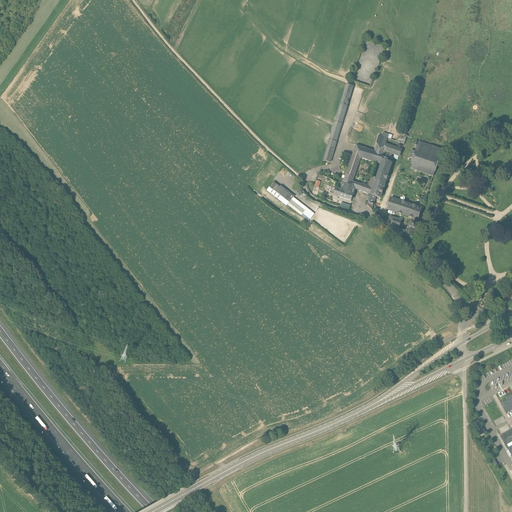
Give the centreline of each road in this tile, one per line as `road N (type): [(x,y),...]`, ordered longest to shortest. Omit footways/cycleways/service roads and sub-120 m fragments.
road 1 (track): [(132,0),(301,179)]
road 2 (tertiary): [(153,511),(262,452),(370,406)]
road 3 (motorway): [(155,511),(0,330)]
road 4 (motorway): [(0,367),(122,511)]
road 5 (unclassified): [(466,511),(462,360)]
